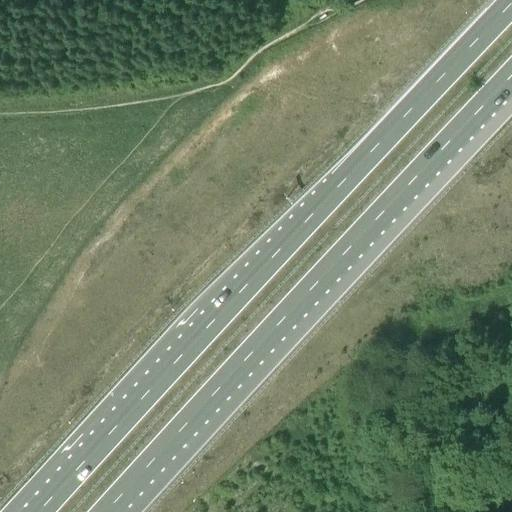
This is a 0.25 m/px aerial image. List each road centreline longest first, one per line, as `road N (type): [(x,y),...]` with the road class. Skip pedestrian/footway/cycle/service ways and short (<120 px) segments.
road 1 (trunk): [(511,8),(232,299),(42,511)]
road 2 (trunk): [(110,511),(511,83)]
